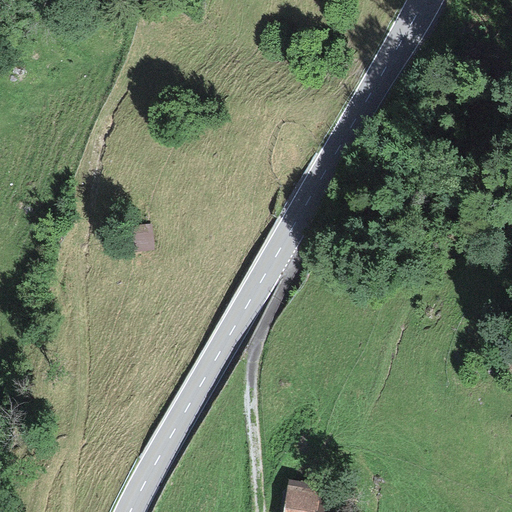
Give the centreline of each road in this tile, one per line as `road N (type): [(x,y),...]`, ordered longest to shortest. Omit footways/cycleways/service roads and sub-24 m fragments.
road 1 (tertiary): [(129,511),(424,0)]
road 2 (track): [(258,511),(251,376),(292,276),(279,251)]
